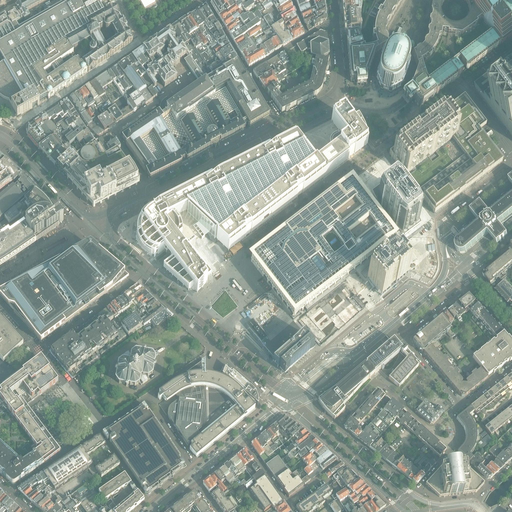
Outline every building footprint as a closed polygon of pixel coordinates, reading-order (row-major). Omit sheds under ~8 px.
[(0,56),(0,57),(6,66),(1,68),(0,69),(0,95),(3,99),(9,102),(11,103),(11,104),(19,117),(32,110),(38,103),(43,101),(47,98),(48,100),(68,86),(87,73),(81,64),(80,64),(78,61),(75,62),(74,61),(74,60),(74,59),(73,59),(73,58),(72,58),(72,57),(74,55),(73,54),(71,51),(90,41),(95,50),(94,49),(93,49),(92,49),(91,49),(90,50),(90,51),(89,52),(89,53),(90,54),(90,55),(88,56),(90,57),(82,63),(88,72),(97,66),(97,65),(106,59),(107,59),(111,57),(114,54),(123,47),(123,48),(132,42),(132,41),(128,33),(127,33),(125,29),(127,28),(125,24),(123,21),(121,22),(119,18),(119,17),(118,15),(119,14),(117,11),(116,11),(115,9),(114,9),(105,14),(105,15),(104,15),(99,5),(107,1),(106,0),(28,0),(22,4),(22,3),(16,6),(17,9),(16,10),(5,16),(5,15),(0,18),(0,56)] [(122,0),(139,38),(147,35),(198,0),(122,0)] [(230,10),(224,0),(214,0),(213,1),(210,3),(211,3),(212,6),(214,8),(213,8),(214,9),(215,11),(217,14),(218,16),(219,17),(220,19),(228,13),(227,12),(230,10)] [(236,6),(232,0),(224,0),(230,10),(236,6)] [(250,10),(245,4),(248,2),(246,0),(232,0),(236,6),(230,10),(227,12),(228,13),(229,13),(231,17),(239,12),(242,16),(240,18),(244,24),(248,21),(251,25),(248,26),(251,31),(254,29),(266,22),(264,19),(263,19),(262,16),(255,20),(252,15),(250,16),(248,12),(250,10)] [(259,2),(257,0),(246,0),(248,2),(245,4),(250,10),(252,9),(253,9),(256,8),(258,11),(259,12),(264,9),(262,6),(259,2)] [(289,0),(264,0),(266,3),(262,6),(264,9),(265,11),(274,6),(277,10),(278,9),(290,2),(289,0)] [(325,9),(325,3),(324,0),(301,0),(296,3),(298,8),(300,14),(303,20),(325,9)] [(342,0),(343,1),(343,4),(344,13),(344,14),(345,20),(345,24),(346,31),(348,31),(348,34),(349,34),(358,32),(359,32),(359,29),(360,29),(357,0),(342,0)] [(396,11),(401,0),(387,0),(388,0),(385,4),(396,11)] [(466,0),(432,0),(429,25),(428,33),(427,37),(426,39),(426,41),(425,42),(424,45),(422,47),(420,49),(418,51),(416,52),(415,52),(412,53),(413,56),(417,66),(421,64),(421,65),(428,60),(429,59),(440,51),(445,47),(448,35),(454,36),(453,41),(481,20),(471,7),(470,5),(467,0),(466,0)] [(511,0),(480,0),(480,1),(480,2),(476,5),(475,5),(474,5),(471,7),(481,20),(493,35),(500,45),(501,45),(506,42),(505,41),(506,40),(507,40),(507,41),(511,37),(511,36),(511,35),(511,0)] [(293,9),(290,2),(278,9),(277,10),(280,16),(293,9)] [(389,22),(396,11),(385,4),(383,9),(375,4),(368,16),(377,20),(376,20),(376,21),(376,22),(375,23),(375,24),(375,25),(375,26),(374,27),(386,29),(386,28),(387,25),(389,22)] [(211,15),(209,12),(205,6),(199,10),(204,17),(205,17),(206,19),(211,15)] [(283,20),(295,13),(293,9),(280,16),(276,18),(277,19),(280,22),(283,20)] [(306,26),(326,15),(325,9),(303,20),(306,26)] [(212,28),(206,19),(205,17),(204,17),(199,10),(199,11),(195,13),(208,31),(212,28)] [(258,11),(252,15),(255,20),(262,16),(259,12),(258,11)] [(244,24),(240,18),(242,16),(239,12),(231,17),(222,23),(225,28),(226,29),(233,23),(237,29),(240,26),(242,28),(244,26),(243,25),(244,24)] [(213,38),(208,31),(195,13),(195,14),(190,17),(190,16),(185,20),(204,48),(208,55),(212,52),(211,50),(218,45),(217,44),(213,38)] [(222,23),(231,17),(229,13),(228,13),(220,19),(222,23)] [(285,25),(297,18),(295,13),(283,20),(284,24),(285,25)] [(221,32),(217,25),(213,18),(211,15),(206,19),(212,28),(208,31),(213,38),(221,32)] [(272,21),(269,15),(264,19),(266,22),(269,27),(276,23),(275,21),(274,20),(272,21)] [(308,31),(326,21),(326,19),(326,15),(306,26),(308,31)] [(293,27),(299,23),(297,18),(285,25),(287,30),(293,27)] [(292,38),(287,30),(285,25),(284,24),(283,20),(280,22),(277,19),(275,21),(276,23),(269,27),(283,47),(289,43),(293,41),(292,38)] [(204,48),(185,20),(182,22),(179,24),(191,41),(191,42),(202,59),(208,55),(204,48)] [(231,38),(245,28),(248,26),(251,25),(248,21),(244,24),(243,25),(244,26),(242,28),(240,26),(237,29),(229,35),(231,38)] [(250,38),(262,32),(269,27),(266,22),(254,29),(251,31),(234,43),(237,48),(250,38)] [(229,35),(237,29),(233,23),(226,29),(229,35)] [(202,59),(191,42),(191,41),(179,24),(178,25),(176,26),(171,29),(182,46),(190,56),(192,60),(196,66),(204,61),(202,59)] [(251,31),(248,26),(245,28),(231,38),(234,43),(251,31)] [(283,47),(269,27),(262,32),(263,34),(264,35),(265,36),(272,48),(274,52),(283,47)] [(296,39),(293,31),(294,30),(293,27),(287,30),(292,38),(293,41),(296,39)] [(386,34),(386,31),(386,29),(374,27),(374,28),(374,29),(374,30),(374,31),(374,32),(374,33),(374,35),(372,35),(372,36),(372,38),(372,39),(373,41),(373,42),(373,44),(374,45),(374,46),(375,47),(373,48),(375,53),(378,51),(382,49),(383,49),(382,48),(386,46),(386,47),(389,45),(388,42),(387,40),(386,37),(386,34)] [(164,88),(177,79),(171,69),(175,66),(180,63),(178,61),(186,55),(188,58),(190,56),(182,46),(179,48),(178,47),(180,45),(177,41),(175,43),(173,40),(175,39),(171,32),(171,31),(170,30),(170,31),(169,31),(165,34),(164,34),(164,35),(157,40),(156,39),(151,43),(149,44),(148,45),(143,48),(147,54),(146,55),(153,66),(145,71),(155,87),(157,86),(153,81),(158,78),(164,88)] [(329,56),(327,34),(325,33),(326,32),(325,31),(323,31),(323,32),(320,31),(309,38),(310,51),(311,56),(311,61),(316,62),(317,60),(324,62),(324,60),(329,56)] [(217,44),(225,38),(221,32),(213,38),(217,44)] [(240,53),(255,42),(259,40),(257,37),(263,34),(262,32),(250,38),(237,48),(240,53)] [(364,48),(362,40),(360,40),(358,32),(349,34),(348,34),(346,35),(347,41),(347,45),(347,46),(348,51),(348,52),(364,48)] [(500,45),(493,35),(459,60),(467,70),(474,65),(487,55),(494,49),(500,45)] [(272,48),(265,36),(259,40),(262,44),(265,49),(269,55),(274,52),(272,48)] [(212,52),(227,42),(225,38),(217,44),(218,45),(211,50),(212,52)] [(309,38),(307,39),(296,46),(301,54),(307,50),(310,51),(309,38)] [(242,56),(256,47),(262,44),(259,40),(255,42),(240,53),(242,56)] [(215,56),(230,47),(227,42),(212,52),(208,55),(202,59),(204,61),(207,66),(214,62),(212,60),(214,59),(215,60),(216,63),(208,68),(212,73),(223,66),(221,64),(216,57),(215,56)] [(245,61),(260,51),(262,54),(264,53),(263,51),(265,49),(262,44),(256,47),(242,56),(245,61)] [(235,56),(235,55),(230,47),(215,56),(216,57),(221,64),(235,56)] [(155,87),(145,71),(153,66),(146,55),(147,54),(143,48),(143,49),(140,51),(139,51),(140,51),(136,54),(133,56),(128,59),(137,73),(136,74),(153,99),(157,97),(152,89),(154,87),(155,88),(155,87)] [(367,75),(375,53),(373,48),(371,49),(369,50),(368,50),(367,50),(366,50),(365,50),(364,48),(348,52),(348,57),(351,82),(356,81),(356,85),(366,84),(366,81),(365,75),(367,75)] [(265,58),(262,54),(260,51),(245,61),(247,64),(249,68),(265,58)] [(406,73),(408,67),(409,68),(409,66),(409,65),(408,65),(407,61),(407,60),(406,60),(405,56),(404,55),(402,54),(396,52),(394,51),(393,52),(389,54),(388,54),(388,55),(384,57),(384,56),(383,57),(383,58),(381,64),(380,65),(381,65),(379,71),(378,71),(378,72),(376,78),(376,77),(375,79),(376,80),(378,84),(378,85),(380,89),(380,90),(382,91),(383,91),(385,92),(388,93),(390,94),(391,93),(395,91),(396,91),(396,90),(400,88),(400,89),(401,88),(402,87),(404,81),(404,80),(406,74),(407,73),(406,73)] [(288,59),(284,53),(276,58),(280,63),(280,62),(282,65),(283,67),(290,62),(288,59)] [(176,121),(181,118),(183,117),(206,100),(208,99),(216,94),(215,93),(206,80),(205,79),(196,66),(192,60),(190,56),(188,58),(185,60),(185,61),(186,62),(200,83),(166,107),(169,111),(167,113),(169,115),(171,114),(174,119),(174,118),(176,121)] [(233,63),(238,60),(235,56),(221,64),(223,66),(224,68),(233,63)] [(283,67),(282,65),(280,62),(280,63),(276,58),(266,64),(269,68),(272,66),(275,71),(275,72),(283,67)] [(153,99),(136,74),(137,73),(128,59),(117,67),(145,105),(153,99)] [(246,74),(238,61),(237,61),(238,60),(233,63),(224,68),(225,69),(223,70),(206,80),(215,93),(226,87),(227,88),(226,89),(245,122),(242,125),(243,126),(244,128),(248,126),(248,127),(249,127),(269,116),(269,115),(256,93),(246,74)] [(317,95),(318,94),(319,93),(320,92),(321,91),(321,90),(322,89),(322,87),(328,62),(324,62),(317,60),(316,62),(311,85),(310,86),(292,95),(281,101),(276,94),(280,92),(276,87),(273,89),(272,89),(267,93),(278,108),(281,113),(286,111),(315,96),(317,95)] [(283,78),(290,73),(288,70),(292,68),(294,66),(291,61),(290,62),(283,67),(275,72),(275,71),(273,73),(271,73),(258,81),(266,93),(267,93),(272,89),(278,85),(280,84),(279,82),(282,80),(284,79),(283,78)] [(511,61),(490,78),(504,96),(511,104),(511,105),(511,61)] [(273,73),(275,71),(272,66),(269,68),(266,64),(254,72),(253,73),(258,81),(271,73),(273,73)] [(429,100),(436,94),(429,84),(428,83),(427,82),(426,81),(426,79),(425,79),(425,78),(425,77),(425,76),(424,76),(421,65),(421,64),(417,66),(418,69),(413,83),(412,83),(411,83),(411,84),(410,87),(410,88),(411,89),(402,95),(405,98),(407,101),(408,103),(409,104),(414,100),(419,107),(429,100)] [(456,78),(458,77),(459,77),(460,76),(460,72),(455,65),(453,66),(449,68),(449,67),(445,72),(429,84),(436,94),(452,82),(456,78)] [(145,105),(117,67),(114,69),(122,79),(123,78),(125,81),(123,82),(123,83),(133,96),(142,108),(145,105)] [(133,96),(123,83),(121,84),(120,82),(119,81),(122,79),(114,69),(110,72),(117,82),(119,85),(125,94),(127,97),(125,98),(129,104),(131,103),(136,111),(142,108),(133,96)] [(125,94),(119,85),(118,86),(115,83),(117,82),(110,72),(107,74),(133,114),(136,111),(131,103),(129,104),(125,98),(127,97),(125,94)] [(133,114),(107,74),(95,82),(115,109),(122,120),(133,114)] [(504,96),(490,78),(476,90),(490,107),(497,116),(499,119),(500,120),(501,121),(505,126),(511,134),(511,105),(511,104),(504,96)] [(115,109),(95,82),(94,83),(89,86),(85,89),(90,97),(92,99),(94,102),(97,108),(101,113),(104,116),(97,122),(100,126),(104,133),(109,129),(116,125),(116,124),(122,120),(115,109)] [(97,108),(94,102),(92,99),(89,101),(87,99),(90,97),(85,89),(82,91),(77,94),(97,122),(104,116),(101,113),(99,115),(95,109),(97,108)] [(97,122),(77,94),(74,97),(83,109),(82,109),(86,114),(93,124),(97,122)] [(83,109),(74,97),(70,99),(70,101),(76,110),(81,117),(86,114),(82,109),(83,109)] [(218,145),(219,142),(220,141),(220,142),(221,141),(239,132),(240,132),(243,130),(245,129),(244,128),(243,126),(242,125),(240,121),(238,122),(237,121),(229,125),(217,104),(212,107),(208,99),(206,100),(210,108),(205,111),(216,130),(214,132),(213,132),(212,132),(211,132),(210,132),(209,133),(208,133),(207,134),(207,135),(206,136),(206,137),(204,138),(193,118),(188,121),(183,117),(181,118),(186,122),(181,125),(193,146),(184,151),(189,159),(192,157),(210,147),(211,147),(211,146),(212,145),(212,146),(215,147),(218,145)] [(417,191),(465,154),(469,160),(471,162),(477,158),(466,144),(473,138),(480,133),(476,129),(484,124),(465,99),(457,105),(451,110),(449,109),(444,113),(390,154),(389,155),(391,158),(400,170),(401,169),(405,174),(404,175),(406,177),(417,191)] [(80,121),(76,114),(68,103),(65,103),(63,104),(62,104),(63,105),(58,107),(58,108),(63,114),(62,115),(66,120),(67,119),(68,121),(66,122),(70,128),(74,125),(80,121)] [(58,108),(48,114),(52,119),(56,117),(60,123),(59,124),(61,126),(64,131),(69,128),(70,128),(66,122),(68,121),(67,119),(66,120),(62,115),(63,114),(58,108)] [(145,173),(146,172),(150,179),(181,163),(187,160),(188,160),(189,160),(189,159),(184,151),(182,152),(182,153),(180,154),(161,121),(164,119),(163,119),(169,115),(167,113),(162,116),(159,112),(153,117),(122,137),(122,138),(126,144),(125,144),(134,157),(136,160),(145,173)] [(93,124),(86,114),(81,117),(88,127),(93,124)] [(185,194),(179,197),(187,211),(203,228),(214,239),(216,237),(218,239),(216,241),(229,252),(239,243),(243,240),(245,239),(244,238),(250,233),(251,234),(282,210),(297,199),(295,197),(301,194),(303,195),(326,177),(335,170),(348,160),(346,158),(353,154),(354,156),(367,146),(365,141),(364,136),(362,132),(360,127),(357,123),(352,126),(343,114),(336,118),(337,119),(332,121),(334,123),(332,125),(338,132),(340,131),(341,133),(339,134),(338,133),(334,134),(333,135),(331,137),(330,138),(330,140),(332,140),(331,142),(331,143),(330,144),(331,145),(332,145),(333,146),(334,147),(332,148),(335,150),(325,157),(315,165),(313,166),(313,165),(314,164),(309,157),(305,152),(304,154),(303,152),(304,152),(294,138),(285,143),(274,149),(274,151),(272,152),(271,153),(269,155),(267,152),(266,153),(216,178),(217,180),(211,184),(209,182),(203,185),(202,184),(185,193),(185,194)] [(64,131),(61,126),(59,124),(60,123),(56,117),(52,119),(47,123),(43,125),(37,129),(32,132),(27,135),(39,149),(49,140),(64,131)] [(43,125),(47,123),(45,121),(42,124),(39,120),(34,124),(37,129),(43,125)] [(85,128),(82,123),(80,121),(74,125),(70,128),(69,128),(71,132),(73,136),(79,131),(80,130),(81,130),(85,128)] [(92,131),(100,126),(97,122),(93,124),(88,127),(90,129),(92,131)] [(37,129),(34,124),(29,127),(32,132),(37,129)] [(104,133),(100,126),(92,131),(93,132),(96,136),(98,136),(104,133)] [(70,145),(66,141),(70,138),(67,134),(71,132),(69,128),(64,131),(49,140),(39,149),(39,150),(40,149),(43,153),(43,154),(44,154),(47,157),(47,158),(49,160),(50,161),(70,145)] [(87,131),(85,128),(81,130),(80,130),(79,131),(73,136),(71,132),(67,134),(70,138),(66,141),(70,145),(73,142),(78,137),(87,131)] [(79,144),(90,135),(87,131),(78,137),(73,142),(76,146),(78,144),(79,144)] [(116,140),(111,133),(109,133),(102,138),(107,146),(109,145),(108,144),(116,140)] [(483,137),(480,133),(473,138),(466,144),(477,158),(478,157),(481,161),(482,161),(475,167),(459,179),(451,185),(447,188),(446,187),(435,195),(431,189),(423,195),(421,197),(424,201),(424,200),(429,205),(428,206),(433,213),(434,214),(435,213),(450,202),(474,184),(499,165),(499,164),(501,163),(500,161),(501,161),(483,137)] [(87,148),(94,142),(90,135),(79,144),(81,146),(74,151),(73,152),(76,156),(85,150),(87,148)] [(112,153),(107,146),(102,138),(97,141),(99,143),(100,145),(100,146),(101,148),(106,156),(112,153)] [(120,147),(116,140),(108,144),(109,145),(107,146),(112,153),(114,151),(117,149),(120,147)] [(117,149),(114,151),(112,153),(106,156),(101,148),(100,146),(98,147),(95,142),(87,148),(85,150),(76,156),(73,152),(72,152),(70,154),(55,166),(61,172),(65,176),(80,193),(93,207),(101,203),(116,195),(139,184),(133,173),(128,166),(117,149)] [(70,154),(72,152),(71,151),(73,149),(70,145),(50,161),(55,166),(70,154)] [(417,191),(421,197),(423,195),(431,189),(469,160),(465,154),(417,191)] [(481,161),(478,157),(477,158),(471,162),(475,167),(482,161),(481,161)] [(469,160),(431,189),(435,195),(446,187),(447,188),(451,185),(459,179),(475,167),(471,162),(469,160)] [(3,171),(10,166),(6,162),(0,167),(0,170),(2,169),(3,171)] [(0,191),(12,183),(14,186),(18,181),(20,184),(25,180),(10,166),(3,171),(2,169),(0,170),(0,191)] [(278,296),(294,317),(395,238),(366,199),(362,195),(350,178),(345,182),(335,190),(248,257),(259,271),(278,296)] [(511,178),(511,179),(508,181),(510,183),(511,185),(511,196),(489,215),(485,210),(482,206),(480,204),(477,206),(476,208),(474,209),(473,210),(470,212),(472,214),(475,218),(479,223),(461,239),(457,242),(456,243),(456,245),(455,246),(455,248),(455,249),(456,251),(457,251),(458,252),(459,253),(461,254),(463,254),(464,253),(466,253),(468,250),(488,234),(492,239),(495,242),(497,245),(499,243),(501,241),(503,240),(504,239),(507,236),(505,234),(503,231),(498,225),(511,213),(511,178)] [(20,206),(23,204),(37,191),(25,179),(25,180),(20,184),(17,186),(18,186),(14,189),(13,188),(7,192),(6,191),(0,196),(0,220),(3,218),(5,220),(20,206)] [(372,192),(372,193),(381,209),(382,208),(396,227),(395,228),(404,237),(405,237),(405,236),(420,225),(420,224),(421,224),(420,224),(415,213),(413,214),(405,203),(399,195),(401,194),(387,182),(387,181),(386,181),(385,181),(372,191),(372,192)] [(57,217),(56,216),(56,215),(56,214),(56,213),(55,213),(56,212),(41,196),(37,191),(23,204),(20,206),(5,220),(9,226),(15,222),(21,230),(30,243),(34,241),(35,242),(36,241),(37,242),(53,231),(52,230),(56,228),(55,227),(56,227),(58,226),(59,225),(59,224),(60,222),(60,221),(59,219),(59,218),(57,217)] [(182,247),(176,240),(182,236),(182,235),(182,232),(182,230),(182,227),(181,225),(180,223),(178,221),(176,219),(174,218),(180,215),(187,211),(179,197),(172,200),(166,203),(152,211),(154,215),(151,217),(150,216),(148,212),(147,214),(145,216),(143,218),(141,220),(143,224),(143,225),(142,227),(141,229),(141,232),(141,233),(137,236),(137,239),(138,242),(139,245),(141,248),(143,250),(145,252),(147,254),(150,256),(151,256),(155,253),(156,254),(158,254),(163,250),(169,257),(172,262),(163,269),(188,291),(192,288),(197,294),(203,287),(202,286),(206,282),(204,279),(211,274),(192,248),(188,251),(189,252),(187,254),(182,247)] [(0,263),(3,262),(10,257),(18,252),(24,247),(24,248),(30,243),(21,230),(13,236),(6,227),(0,230),(0,263)] [(126,278),(121,271),(116,267),(116,266),(113,264),(110,261),(110,262),(92,247),(90,245),(87,246),(78,251),(50,266),(44,269),(32,276),(23,280),(20,282),(19,283),(0,293),(0,297),(2,300),(13,312),(19,318),(31,333),(33,335),(41,343),(43,341),(70,321),(71,320),(73,318),(87,308),(88,307),(99,299),(102,297),(107,293),(121,283),(121,282),(126,279),(126,278)] [(511,246),(510,248),(511,250),(511,249),(511,251),(483,276),(493,288),(494,287),(495,286),(511,272),(511,246)] [(400,256),(399,258),(405,264),(408,262),(402,255),(401,256),(400,256)] [(394,256),(367,279),(369,281),(370,283),(374,287),(377,292),(380,295),(381,296),(386,292),(387,291),(407,273),(409,272),(407,271),(394,256)] [(511,289),(504,282),(497,288),(497,289),(496,289),(511,306),(511,289)] [(136,288),(130,292),(133,296),(142,289),(138,286),(136,288)] [(134,297),(130,299),(132,302),(133,302),(136,299),(136,300),(145,292),(142,290),(134,297)] [(136,299),(133,302),(136,306),(149,296),(145,292),(136,300),(136,299)] [(118,301),(107,310),(108,311),(115,320),(112,323),(118,331),(122,327),(129,337),(143,326),(140,322),(141,321),(138,317),(139,317),(141,315),(138,311),(135,307),(132,302),(129,298),(128,299),(125,296),(118,301)] [(136,306),(135,307),(138,311),(153,300),(151,298),(149,296),(136,306)] [(473,308),(476,305),(476,304),(474,303),(474,302),(469,297),(467,299),(466,297),(457,304),(465,313),(469,311),(473,308)] [(138,311),(141,315),(157,304),(153,300),(138,311)] [(141,315),(139,317),(142,321),(144,319),(161,307),(157,304),(141,315)] [(465,313),(457,304),(452,308),(459,318),(465,313)] [(474,317),(482,310),(479,307),(477,305),(476,305),(473,308),(469,311),(474,317)] [(141,321),(140,322),(143,326),(144,327),(147,324),(148,324),(150,322),(165,311),(161,307),(144,319),(142,321),(141,321)] [(459,318),(452,308),(447,312),(453,318),(455,317),(461,325),(464,323),(459,318)] [(74,378),(115,347),(114,346),(120,342),(121,343),(124,340),(123,339),(124,338),(125,340),(127,338),(120,330),(115,334),(108,324),(113,320),(106,310),(98,316),(90,322),(51,351),(64,366),(74,378)] [(480,319),(486,315),(482,311),(482,310),(474,317),(475,317),(477,319),(478,318),(480,319)] [(165,311),(150,322),(154,328),(156,327),(170,317),(169,316),(168,315),(165,311)] [(453,322),(446,313),(441,317),(448,326),(453,322)] [(494,324),(490,319),(486,315),(480,319),(482,322),(480,323),(483,326),(484,324),(486,327),(485,328),(487,331),(488,329),(494,324)] [(441,346),(436,340),(445,332),(450,338),(455,334),(452,332),(453,331),(448,326),(441,317),(418,336),(417,335),(415,337),(413,339),(414,340),(412,342),(419,349),(420,349),(431,361),(432,360),(439,354),(443,358),(447,355),(448,354),(441,346)] [(0,358),(3,362),(23,344),(18,339),(18,340),(17,339),(17,338),(16,339),(14,336),(11,333),(12,332),(0,319),(0,358)] [(252,321),(247,325),(274,357),(278,353),(279,354),(280,355),(272,362),(275,364),(277,367),(279,366),(284,373),(315,347),(293,321),(270,341),(259,329),(252,321)] [(503,333),(499,328),(494,324),(488,329),(490,331),(489,333),(491,335),(492,334),(494,336),(493,338),(492,340),(493,341),(503,333)] [(511,357),(511,342),(511,341),(508,338),(507,338),(503,333),(493,341),(477,354),(475,355),(472,358),(474,360),(474,359),(482,369),(488,376),(487,376),(487,377),(490,375),(493,372),(493,373),(509,361),(509,362),(511,359),(511,358),(511,357)] [(373,375),(375,374),(379,370),(400,353),(402,355),(404,353),(406,351),(402,345),(402,346),(400,347),(393,340),(366,363),(364,365),(342,384),(326,395),(318,401),(321,406),(324,410),(327,413),(330,417),(334,420),(336,418),(345,409),(343,406),(345,404),(345,403),(344,402),(346,400),(347,402),(362,386),(362,385),(373,375)] [(153,369),(153,368),(152,368),(153,367),(155,367),(156,366),(154,365),(153,364),(153,363),(153,364),(154,363),(154,362),(154,359),(155,359),(155,358),(156,357),(158,355),(159,356),(159,355),(159,354),(158,354),(157,353),(157,352),(157,351),(156,351),(156,352),(153,354),(153,353),(152,354),(151,353),(151,354),(148,353),(147,353),(146,353),(146,354),(145,353),(145,351),(143,350),(143,352),(142,353),(141,353),(142,353),(141,352),(140,352),(137,352),(137,351),(136,351),(135,351),(135,352),(133,354),(132,353),(132,354),(130,352),(121,358),(123,360),(122,360),(122,361),(120,363),(119,362),(119,363),(118,364),(119,364),(118,367),(118,368),(117,369),(117,370),(116,370),(115,372),(117,372),(118,373),(118,374),(118,373),(117,374),(117,375),(117,378),(116,378),(116,379),(116,380),(117,380),(119,382),(118,383),(119,384),(120,384),(120,383),(123,384),(124,384),(125,384),(125,383),(126,385),(126,386),(128,387),(128,385),(129,384),(130,384),(129,385),(130,385),(131,386),(131,385),(134,386),(135,386),(136,386),(136,385),(138,383),(139,384),(139,383),(141,385),(149,379),(148,377),(149,377),(148,376),(151,374),(151,375),(152,374),(152,373),(152,370),(153,370),(153,369)] [(418,366),(415,363),(416,362),(416,363),(417,362),(413,358),(406,351),(404,353),(408,357),(403,362),(398,368),(393,373),(393,374),(388,379),(397,386),(399,388),(403,383),(408,377),(414,372),(418,366)] [(458,366),(452,358),(451,359),(447,355),(443,358),(439,354),(432,360),(431,361),(434,365),(434,366),(435,366),(438,369),(442,374),(443,373),(450,366),(453,370),(457,367),(458,366)] [(26,406),(31,402),(39,396),(52,386),(58,382),(41,359),(0,389),(0,403),(6,410),(7,409),(11,414),(19,408),(21,410),(26,406)] [(470,390),(474,387),(475,388),(479,385),(483,382),(488,378),(487,377),(487,376),(488,376),(482,369),(474,359),(474,360),(477,364),(472,367),(473,369),(469,372),(468,371),(466,372),(466,373),(465,373),(464,384),(463,384),(461,384),(461,383),(462,382),(462,381),(461,379),(452,386),(460,395),(460,396),(461,397),(464,397),(465,396),(471,391),(470,390)] [(255,409),(253,407),(252,406),(255,403),(258,405),(258,404),(258,401),(258,398),(257,395),(255,393),(254,391),(253,390),(252,388),(226,366),(224,370),(223,370),(221,371),(220,372),(219,374),(219,375),(218,378),(214,377),(212,376),(211,376),(207,375),(205,375),(205,372),(203,372),(202,372),(202,362),(186,373),(187,377),(185,377),(181,379),(177,381),(173,383),(169,385),(159,392),(161,395),(165,401),(174,395),(178,401),(172,406),(171,407),(169,408),(168,410),(168,412),(168,414),(168,416),(168,418),(169,420),(188,447),(191,445),(192,447),(189,450),(194,455),(196,457),(255,409)] [(463,384),(464,373),(463,372),(462,371),(461,372),(457,367),(453,370),(450,366),(443,373),(442,374),(445,378),(448,382),(452,386),(461,379),(462,381),(462,382),(461,383),(461,384),(463,384)] [(511,385),(506,379),(502,382),(508,388),(511,385)] [(508,388),(502,382),(498,385),(504,392),(508,388)] [(504,392),(498,385),(494,388),(500,395),(504,392)] [(500,395),(494,388),(490,391),(496,398),(500,395)] [(383,399),(385,396),(378,390),(377,392),(376,391),(371,397),(378,404),(383,399)] [(496,398),(490,391),(486,394),(492,401),(496,398)] [(492,401),(486,394),(483,398),(488,404),(492,401)] [(378,404),(371,397),(364,404),(372,411),(378,404)] [(488,404),(483,398),(479,401),(484,407),(488,404)] [(403,411),(391,401),(388,404),(385,408),(396,419),(403,411)] [(476,414),(482,408),(484,407),(479,401),(471,407),(476,414)] [(434,424),(444,413),(434,404),(431,408),(426,404),(425,402),(420,407),(418,406),(414,409),(414,410),(429,424),(430,424),(431,424),(432,424),(433,424),(434,424)] [(372,411),(364,404),(358,411),(365,418),(372,411)] [(44,430),(37,421),(26,406),(21,410),(19,408),(11,414),(30,440),(44,430)] [(180,458),(161,430),(159,430),(154,422),(148,414),(149,412),(148,412),(144,406),(141,408),(141,407),(139,409),(138,409),(133,412),(133,413),(132,413),(130,414),(128,416),(126,417),(126,418),(125,418),(120,421),(120,422),(118,423),(116,425),(113,426),(114,426),(113,427),(113,426),(108,430),(107,430),(105,432),(104,432),(104,435),(106,438),(106,439),(108,439),(109,439),(109,440),(110,441),(109,441),(111,443),(112,444),(114,448),(115,448),(115,449),(117,452),(118,452),(117,453),(120,456),(121,457),(120,457),(123,460),(123,461),(126,465),(126,464),(126,465),(128,469),(129,468),(129,469),(131,473),(132,473),(134,477),(135,477),(134,477),(137,481),(138,481),(137,482),(140,485),(141,486),(142,488),(142,489),(143,488),(144,490),(143,490),(143,492),(145,495),(147,496),(148,495),(151,493),(156,490),(156,489),(157,489),(159,487),(160,487),(160,486),(162,484),(163,483),(168,480),(171,478),(172,476),(175,473),(180,470),(183,468),(184,467),(185,464),(183,462),(181,461),(180,462),(178,459),(180,458)] [(470,419),(468,417),(470,415),(472,416),(476,414),(471,407),(456,419),(460,423),(462,425),(463,427),(464,430),(465,432),(465,435),(465,436),(476,435),(476,432),(475,428),(474,425),(472,422),(470,419)] [(380,437),(388,427),(396,419),(385,408),(383,410),(381,408),(380,410),(381,412),(377,417),(367,427),(366,428),(364,430),(361,428),(360,427),(359,425),(352,419),(352,420),(351,419),(350,419),(347,422),(344,428),(344,429),(345,430),(346,430),(347,430),(369,448),(380,437)] [(365,418),(358,411),(352,417),(353,418),(352,419),(359,425),(362,422),(365,418)] [(400,422),(406,414),(403,411),(396,419),(395,420),(399,424),(400,422)] [(418,425),(414,422),(414,421),(412,419),(412,420),(406,414),(400,422),(403,425),(410,432),(413,428),(413,427),(414,428),(416,425),(418,426),(418,425)] [(509,420),(505,414),(504,414),(501,417),(506,423),(509,420)] [(279,426),(280,426),(288,419),(284,416),(283,417),(273,425),(276,429),(279,426)] [(506,423),(501,417),(497,420),(502,426),(506,423)] [(282,429),(292,422),(288,419),(280,426),(282,429)] [(502,426),(497,420),(493,423),(494,423),(498,429),(502,426)] [(286,430),(292,426),(295,424),(292,422),(282,429),(284,432),(286,430)] [(498,429),(494,423),(493,423),(489,425),(490,426),(494,432),(498,429)] [(289,434),(299,427),(295,424),(292,426),(286,430),(289,434)] [(417,438),(424,430),(418,425),(418,426),(416,425),(414,428),(413,427),(413,428),(410,432),(414,435),(417,438)] [(494,432),(490,426),(489,425),(485,429),(490,435),(494,432)] [(278,432),(273,426),(270,428),(277,437),(278,439),(278,440),(279,441),(283,445),(285,443),(280,435),(278,432)] [(292,439),(302,430),(299,427),(289,434),(287,436),(285,437),(286,438),(284,440),(286,443),(289,441),(290,440),(292,439)] [(278,439),(277,437),(270,428),(267,431),(265,432),(278,449),(279,449),(283,446),(283,445),(279,441),(278,440),(278,439)] [(44,464),(60,452),(54,444),(48,436),(44,430),(30,440),(34,444),(35,445),(31,448),(35,453),(44,464)] [(295,443),(307,434),(302,430),(292,439),(290,440),(292,442),(293,444),(295,443)] [(425,445),(431,438),(430,437),(431,436),(424,430),(417,438),(425,445)] [(278,449),(265,432),(260,436),(273,453),(278,449)] [(296,450),(311,437),(307,434),(295,443),(297,446),(294,448),(296,450)] [(86,456),(105,444),(104,442),(104,441),(103,440),(99,435),(81,448),(86,456)] [(381,457),(398,439),(399,437),(396,435),(392,439),(389,443),(378,455),(381,457)] [(469,455),(471,452),(473,449),(475,446),(476,442),(476,441),(476,438),(476,435),(465,436),(465,438),(465,440),(464,443),(463,445),(462,447),(457,452),(469,462),(473,458),(469,455)] [(273,453),(260,436),(256,440),(267,456),(267,455),(272,461),(278,456),(282,453),(279,449),(278,449),(273,453)] [(291,461),(315,441),(311,437),(296,450),(292,453),(288,456),(285,459),(285,458),(281,461),(285,466),(286,465),(287,465),(291,462),(291,461),(292,461),(291,461)] [(375,453),(385,442),(380,437),(369,448),(375,453)] [(432,451),(439,443),(433,438),(432,439),(431,438),(425,445),(432,451)] [(396,450),(403,443),(398,439),(381,457),(386,461),(393,453),(396,450)] [(267,456),(256,440),(251,445),(265,465),(272,461),(267,455),(267,456)] [(307,454),(305,451),(307,450),(309,453),(318,445),(319,445),(315,441),(291,461),(292,461),(294,464),(301,459),(307,454)] [(378,455),(389,443),(387,442),(387,443),(385,442),(375,453),(378,455)] [(19,460),(15,456),(0,443),(0,473),(12,484),(14,484),(15,484),(44,464),(35,453),(31,448),(35,445),(34,444),(30,447),(28,444),(21,449),(23,451),(25,450),(30,457),(26,460),(22,462),(22,461),(20,459),(19,460)] [(444,450),(445,449),(439,443),(432,451),(439,458),(445,451),(444,450)] [(292,453),(296,450),(294,448),(292,445),(283,452),(285,456),(287,454),(288,456),(292,453)] [(313,457),(312,455),(314,453),(316,455),(323,449),(319,445),(319,446),(310,453),(301,460),(308,468),(313,464),(311,461),(312,460),(311,458),(313,457)] [(510,460),(502,452),(501,451),(496,445),(489,452),(491,454),(493,456),(497,460),(504,466),(510,460)] [(510,460),(511,458),(511,447),(510,446),(505,450),(502,452),(510,460)] [(86,456),(81,448),(76,451),(77,453),(79,453),(84,460),(83,460),(85,463),(86,463),(92,472),(94,471),(94,472),(91,474),(92,475),(97,473),(95,470),(86,456)] [(253,460),(245,449),(240,453),(248,464),(251,468),(256,464),(253,460)] [(319,459),(327,452),(323,449),(316,455),(313,457),(311,458),(312,460),(311,461),(313,464),(317,461),(319,459)] [(85,463),(83,460),(84,460),(79,453),(77,453),(76,451),(76,452),(75,453),(74,452),(66,457),(68,459),(70,460),(74,466),(76,469),(85,463)] [(307,476),(318,468),(321,472),(323,471),(320,466),(332,456),(327,452),(319,459),(317,461),(313,464),(308,468),(304,471),(300,474),(301,475),(304,479),(303,480),(302,480),(301,481),(304,485),(310,480),(307,476)] [(485,464),(493,456),(491,454),(484,462),(480,458),(482,456),(478,452),(473,458),(469,462),(477,470),(481,473),(485,470),(488,467),(485,464)] [(256,474),(251,468),(248,464),(240,453),(238,456),(235,458),(246,471),(250,476),(252,478),(261,471),(260,470),(256,474)] [(389,464),(396,456),(393,453),(386,461),(389,464)] [(285,466),(281,461),(278,456),(272,461),(265,465),(276,479),(288,470),(285,466)] [(323,471),(337,461),(332,456),(320,466),(323,471)] [(392,466),(399,458),(396,456),(389,464),(392,466)] [(415,465),(422,458),(420,456),(414,463),(415,465)] [(429,470),(435,464),(436,463),(439,460),(439,459),(439,458),(436,456),(432,460),(426,467),(429,470)] [(76,469),(74,466),(70,460),(68,459),(66,457),(67,458),(65,459),(65,458),(57,463),(59,466),(60,466),(65,472),(67,476),(76,469)] [(120,465),(114,457),(95,470),(97,473),(101,478),(120,465)] [(419,466),(426,459),(424,457),(418,464),(419,466)] [(246,471),(235,458),(232,461),(231,461),(229,463),(239,476),(246,471)] [(396,469),(404,461),(399,458),(392,466),(396,469)] [(504,466),(497,460),(493,464),(491,463),(488,467),(485,470),(492,477),(504,466)] [(400,472),(408,464),(404,461),(396,469),(400,472)] [(67,476),(65,472),(60,466),(59,466),(57,463),(57,464),(56,465),(56,464),(48,470),(49,472),(51,472),(55,478),(55,479),(57,482),(67,476)] [(239,476),(229,463),(227,465),(226,465),(227,465),(223,468),(234,482),(239,488),(242,486),(240,483),(238,481),(237,481),(235,479),(239,476)] [(328,478),(344,467),(339,463),(325,474),(328,478)] [(260,470),(256,464),(251,468),(256,474),(260,470)] [(404,475),(412,467),(408,464),(400,472),(404,475)] [(441,468),(425,485),(426,486),(435,494),(438,497),(439,497),(440,497),(444,497),(449,496),(450,496),(452,496),(453,496),(455,495),(456,495),(459,495),(462,494),(462,495),(463,495),(463,494),(467,494),(468,494),(472,493),(473,493),(475,493),(476,493),(477,492),(478,490),(479,489),(483,485),(484,484),(483,483),(480,481),(463,465),(454,466),(450,467),(441,468)] [(412,481),(420,473),(423,470),(419,466),(416,470),(408,478),(412,481)] [(408,478),(416,470),(412,467),(404,475),(408,478)] [(424,476),(429,470),(426,467),(423,470),(420,473),(424,476)] [(234,482),(223,468),(218,472),(230,486),(234,483),(233,482),(234,482)] [(310,480),(321,472),(318,468),(307,476),(310,480)] [(348,482),(346,479),(343,475),(348,471),(345,468),(333,478),(335,481),(331,484),(328,487),(327,487),(332,493),(332,494),(334,493),(334,494),(344,488),(345,489),(350,485),(348,482)] [(55,478),(51,472),(49,472),(48,470),(47,470),(48,471),(47,471),(46,471),(43,473),(52,486),(56,491),(60,499),(63,502),(64,503),(68,500),(67,498),(66,497),(63,499),(63,500),(62,500),(62,499),(65,497),(55,483),(57,482),(55,479),(55,478)] [(303,486),(298,479),(297,478),(301,475),(300,474),(296,470),(295,472),(293,473),(292,474),(288,470),(276,479),(289,497),(303,486)] [(492,477),(485,470),(481,473),(488,479),(490,479),(492,477)] [(255,484),(265,477),(261,471),(252,478),(245,483),(246,486),(245,487),(246,488),(245,488),(247,490),(255,484)] [(346,477),(351,473),(348,471),(343,475),(346,479),(347,478),(346,477)] [(230,486),(218,472),(214,475),(228,492),(232,489),(230,486)] [(56,491),(52,486),(43,473),(32,480),(35,485),(36,484),(38,486),(36,487),(38,489),(42,486),(44,489),(45,488),(47,491),(48,490),(51,494),(56,491)] [(348,482),(355,477),(351,473),(346,477),(347,478),(346,479),(348,482)] [(417,484),(424,476),(420,473),(412,481),(415,484),(417,484)] [(105,500),(126,485),(127,486),(131,483),(125,474),(99,491),(105,500)] [(228,492),(214,475),(210,479),(217,489),(218,490),(221,495),(223,497),(224,496),(228,492)] [(283,502),(281,499),(270,484),(268,481),(265,477),(255,484),(256,486),(249,491),(264,511),(271,506),(274,509),(283,502)] [(350,485),(358,480),(355,477),(348,482),(350,485)] [(217,489),(210,479),(203,484),(209,493),(215,489),(216,490),(217,489)] [(22,494),(35,485),(32,480),(27,483),(19,489),(19,490),(22,494)] [(352,494),(364,485),(358,480),(350,485),(345,489),(344,488),(334,494),(332,496),(335,501),(338,499),(342,505),(344,504),(348,501),(345,498),(352,494)] [(112,502),(113,503),(108,507),(112,511),(130,511),(144,500),(137,491),(136,491),(135,489),(132,485),(131,483),(127,486),(126,485),(105,500),(106,503),(110,500),(112,502)] [(26,498),(32,493),(36,490),(38,489),(36,487),(38,486),(36,484),(35,485),(22,494),(26,498)] [(323,501),(326,498),(331,495),(330,494),(332,493),(327,487),(328,487),(327,485),(324,487),(324,486),(320,489),(316,492),(317,493),(308,498),(316,509),(325,503),(323,501)] [(353,499),(354,498),(367,488),(364,485),(352,494),(350,495),(353,499)] [(32,503),(47,491),(45,488),(44,489),(46,490),(42,494),(38,497),(37,494),(29,500),(32,503)] [(366,495),(371,492),(367,488),(354,498),(358,502),(362,499),(366,495)] [(29,500),(37,494),(38,493),(36,490),(32,493),(26,498),(29,500)] [(37,507),(50,496),(49,496),(51,494),(48,490),(47,491),(32,503),(37,507)] [(223,497),(221,495),(218,490),(211,496),(217,505),(225,499),(225,500),(227,499),(224,496),(223,497)] [(59,505),(63,502),(60,499),(56,491),(51,494),(49,496),(50,496),(37,507),(42,511),(49,511),(55,508),(55,509),(59,505)] [(60,511),(74,502),(73,502),(77,499),(78,498),(80,497),(77,491),(67,498),(68,500),(64,503),(63,502),(59,505),(55,509),(55,508),(49,511),(60,511)] [(189,511),(191,511),(190,510),(192,509),(194,511),(195,511),(209,511),(210,511),(203,501),(202,502),(201,500),(194,491),(170,510),(171,511),(189,511)] [(376,497),(371,492),(366,495),(371,501),(376,497)] [(90,502),(99,496),(100,495),(99,493),(97,495),(96,494),(88,499),(90,502)] [(100,511),(97,508),(100,506),(101,505),(100,503),(95,506),(93,503),(100,498),(99,496),(90,502),(87,499),(87,500),(84,502),(81,504),(81,505),(83,508),(86,511),(100,511)] [(232,511),(237,509),(239,507),(231,496),(227,499),(225,500),(225,499),(217,505),(222,511),(232,511)] [(379,500),(376,497),(371,501),(379,511),(385,507),(379,500)] [(311,511),(316,509),(308,498),(296,507),(299,511),(311,511)] [(372,511),(363,500),(362,499),(358,502),(354,498),(353,499),(348,502),(351,507),(357,503),(358,505),(359,505),(364,511),(372,511)] [(377,511),(379,511),(371,501),(369,502),(365,498),(363,500),(372,511),(377,511)] [(0,511),(1,511),(11,502),(8,499),(0,506),(0,511)] [(78,511),(79,511),(80,511),(86,511),(83,508),(81,505),(81,504),(81,503),(80,503),(80,502),(80,501),(79,501),(78,499),(77,499),(73,502),(74,502),(60,511),(78,511)] [(346,511),(342,505),(338,499),(335,501),(333,502),(339,511),(346,511)] [(354,511),(351,507),(348,502),(348,501),(344,504),(342,505),(346,511),(354,511)] [(8,511),(15,505),(11,502),(1,511),(0,511),(8,511)] [(280,511),(287,508),(283,502),(274,509),(270,511),(280,511)] [(339,511),(333,502),(329,505),(330,507),(333,511),(339,511)] [(364,511),(359,505),(358,505),(357,503),(351,507),(354,511),(364,511)]
